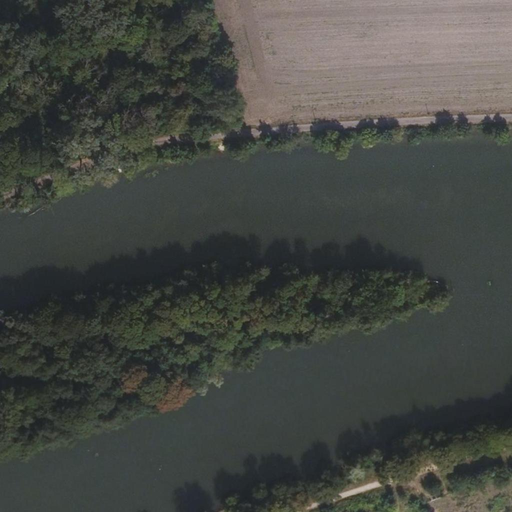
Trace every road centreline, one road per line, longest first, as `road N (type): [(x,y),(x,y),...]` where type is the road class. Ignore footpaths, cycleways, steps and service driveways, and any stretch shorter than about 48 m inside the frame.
road 1 (track): [(0,196),(145,144),(370,122),(511,118)]
road 2 (track): [(24,36),(169,141)]
